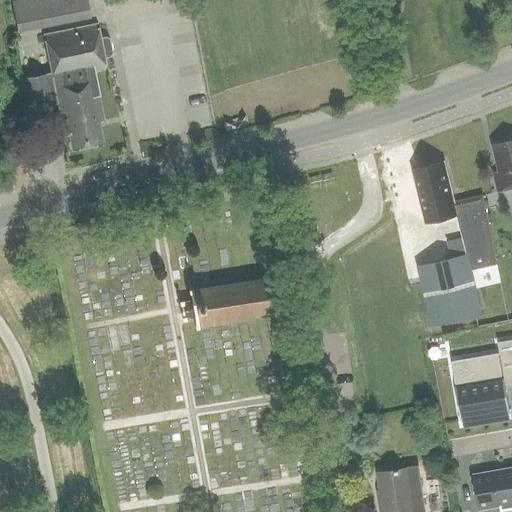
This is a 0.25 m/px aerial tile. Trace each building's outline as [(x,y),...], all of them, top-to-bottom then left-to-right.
[(89,17),(85,0),(22,0),(13,2),(19,31),(89,17)] [(106,70),(103,58),(109,57),(112,53),(109,39),(106,37),(100,38),(97,24),(43,35),(43,36),(44,36),(51,72),(19,79),(26,114),(51,109),(53,119),(59,118),(62,135),(68,134),(71,150),(102,144),(98,122),(103,121),(98,96),(99,96),(95,72),(106,70)] [(498,192),(511,187),(511,140),(492,145),(499,172),(493,173),(498,192)] [(454,203),(444,162),(412,170),(425,223),(456,216),(466,254),(417,266),(432,326),(481,314),(471,270),(496,264),(482,196),(454,203)] [(194,328),(270,315),(264,277),(188,290),(190,300),(179,302),(182,320),(193,318),(194,328)] [(454,381),(461,422),(510,413),(505,386),(511,384),(511,339),(497,342),(499,353),(475,357),(478,377),(454,381)] [(314,445),(302,447),(306,469),(318,467),(314,445)] [(413,511),(407,467),(377,472),(381,498),(379,499),(380,511),(413,511)] [(511,467),(493,471),(499,507),(500,511),(511,509),(511,467)] [(478,510),(499,507),(493,471),(472,475),(478,510)]
